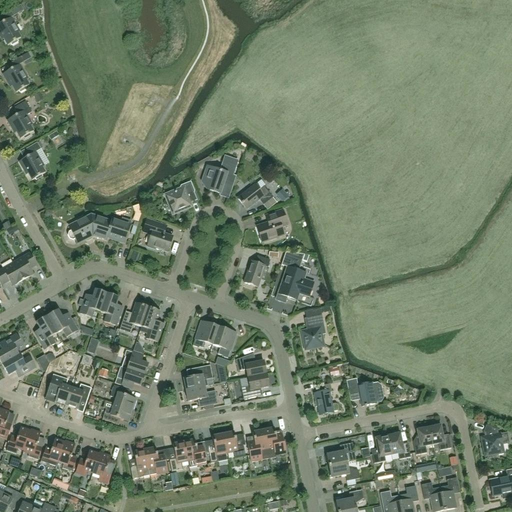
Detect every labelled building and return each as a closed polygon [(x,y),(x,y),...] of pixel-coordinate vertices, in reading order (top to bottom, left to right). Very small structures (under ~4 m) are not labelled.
[(11,44),(12,46),(18,42),(17,40),(21,38),(14,27),(16,26),(11,18),(0,23),(0,35),(1,35),(8,46),(11,44)] [(21,57),(24,62),(31,58),(28,53),(21,57)] [(20,93),(26,89),(25,88),(29,86),(22,74),(24,73),(19,65),(3,74),(8,83),(9,82),(16,93),(19,91),(20,93)] [(24,139),(31,136),(30,134),(33,132),(27,121),(29,120),(27,116),(32,113),(25,102),(14,108),(17,115),(7,121),(12,129),(14,128),(20,139),(23,137),(24,139)] [(56,135),(50,138),(55,148),(60,145),(56,135)] [(41,149),(37,143),(25,149),(29,156),(19,162),(24,170),(26,169),(32,181),(35,179),(36,181),(42,177),(41,175),(45,173),(39,162),(40,161),(36,152),(41,149)] [(207,190),(220,194),(223,185),(232,188),(236,176),(234,175),(236,168),(222,163),(220,171),(211,168),(206,170),(202,182),(209,184),(207,190)] [(184,187),(165,195),(173,215),(189,208),(191,204),(191,203),(197,200),(190,183),(183,186),(184,187)] [(255,185),(238,198),(246,210),(259,200),(263,205),(273,198),(264,187),(259,190),(255,185)] [(256,227),(262,243),(284,235),(281,227),(288,225),(283,210),(265,216),(268,223),(256,227)] [(130,225),(112,219),(111,222),(91,215),(85,219),(84,218),(82,217),(77,219),(77,221),(77,222),(69,227),(71,231),(69,232),(68,236),(70,239),(73,240),(75,239),(77,244),(93,236),(106,240),(107,236),(124,242),(130,225)] [(155,248),(167,252),(172,237),(164,234),(166,227),(147,220),(143,232),(151,235),(147,247),(155,249),(155,248)] [(2,226),(5,238),(13,235),(10,224),(2,226)] [(13,263),(23,280),(33,274),(30,269),(36,265),(29,253),(13,263)] [(306,260),(307,257),(304,256),(304,255),(285,253),(281,265),(287,267),(279,291),(288,294),(287,298),(297,301),(299,294),(309,297),(314,283),(304,280),(306,273),(299,271),(302,260),(305,261),(306,260)] [(251,262),(244,283),(258,288),(265,267),(268,268),(270,261),(257,256),(255,263),(251,262)] [(23,280),(13,263),(0,270),(0,284),(1,286),(9,281),(12,286),(23,280)] [(100,312),(107,294),(95,290),(90,303),(80,299),(78,305),(82,307),(79,314),(92,318),(94,310),(100,312)] [(107,294),(100,312),(107,315),(104,322),(116,326),(121,313),(114,311),(118,298),(107,294)] [(141,327),(148,308),(136,304),(130,320),(123,318),(119,330),(131,334),(134,325),(141,327)] [(148,308),(141,327),(140,332),(147,335),(146,339),(157,343),(161,330),(155,328),(160,312),(148,308)] [(47,317),(57,334),(62,330),(66,337),(78,331),(75,327),(78,325),(74,318),(71,320),(71,319),(65,322),(58,310),(47,317)] [(301,332),(305,351),(324,347),(322,335),(326,334),(322,315),(304,319),(306,331),(301,332)] [(57,334),(47,317),(36,323),(43,335),(37,338),(44,350),(55,344),(51,337),(57,334)] [(213,345),(219,328),(201,322),(193,346),(199,348),(199,347),(203,349),(205,343),(213,345)] [(219,328),(213,345),(220,348),(218,355),(222,356),(222,357),(228,359),(236,333),(219,328)] [(0,361),(2,365),(21,354),(18,349),(23,346),(16,335),(4,341),(8,347),(0,351),(0,361)] [(62,357),(73,360),(75,353),(69,351),(63,356),(62,357)] [(127,370),(144,375),(148,364),(135,360),(137,355),(126,351),(120,367),(127,370)] [(21,354),(2,365),(8,376),(20,369),(23,375),(35,368),(29,357),(24,360),(21,354)] [(248,378),(266,375),(263,362),(252,364),(250,356),(254,354),(253,354),(235,361),(238,372),(246,370),(248,378)] [(49,362),(48,361),(40,366),(44,372),(45,371),(49,362)] [(186,391),(205,387),(203,381),(213,379),(210,366),(196,369),(198,376),(183,379),(186,391)] [(144,375),(127,370),(120,367),(115,384),(126,388),(128,382),(140,386),(144,375)] [(106,373),(98,372),(97,380),(105,381),(106,373)] [(266,375),(248,378),(249,387),(241,388),(243,400),(262,396),(262,395),(258,396),(257,390),(269,387),(266,375)] [(47,395),(56,398),(55,402),(66,406),(72,389),(66,386),(68,381),(53,376),(47,395)] [(359,395),(361,407),(376,404),(376,403),(380,402),(383,398),(381,386),(377,383),(372,384),(372,383),(358,386),(356,379),(346,381),(350,399),(352,401),(356,395),(359,395)] [(25,380),(24,385),(34,388),(36,383),(25,380)] [(333,413),(333,412),(337,411),(339,409),(338,405),(336,404),(332,405),(329,393),(332,392),(330,384),(317,387),(318,393),(314,394),(316,402),(315,402),(316,407),(317,407),(319,416),(333,413)] [(72,389),(66,406),(78,409),(81,399),(87,401),(91,388),(80,385),(78,391),(72,389)] [(114,405),(132,411),(136,399),(124,395),(126,390),(114,386),(110,397),(116,399),(114,405)] [(205,387),(186,391),(188,402),(202,399),(204,407),(218,404),(215,391),(206,393),(205,387)] [(132,411),(114,405),(106,402),(104,408),(106,409),(102,420),(115,424),(116,418),(128,422),(132,411)] [(0,437),(7,440),(11,427),(5,425),(10,412),(0,408),(0,437)] [(429,428),(432,445),(439,444),(440,451),(451,449),(448,435),(442,436),(440,426),(429,428)] [(510,444),(508,433),(498,434),(497,430),(486,426),(484,431),(485,437),(481,438),(485,457),(504,453),(502,445),(510,444)] [(16,455),(16,453),(18,449),(24,451),(30,431),(20,428),(16,440),(11,438),(6,451),(16,455)] [(264,430),(263,430),(269,459),(270,459),(270,458),(276,457),(275,456),(286,454),(286,453),(283,441),(282,434),(275,435),(274,428),(270,429),(269,429),(265,429),(264,430)] [(415,438),(413,442),(416,456),(427,454),(425,447),(432,445),(429,428),(417,431),(418,438),(415,438)] [(30,431),(24,451),(29,453),(28,457),(38,461),(42,448),(36,446),(41,433),(30,430),(30,431)] [(254,441),(247,442),(251,463),(262,461),(262,460),(268,459),(269,459),(263,430),(262,431),(260,430),(256,431),(255,432),(252,433),(254,441)] [(224,434),(223,434),(227,454),(233,453),(235,459),(246,457),(243,445),(237,446),(234,432),(230,433),(229,433),(225,433),(224,434)] [(215,451),(208,452),(211,464),(222,462),(228,460),(227,454),(223,434),(222,435),(220,434),(216,435),(215,436),(212,437),(215,451)] [(387,437),(391,456),(398,454),(399,460),(411,458),(408,443),(402,444),(400,434),(387,437)] [(391,456),(387,437),(375,439),(377,449),(371,451),(374,464),(385,462),(385,457),(391,456)] [(58,462),(65,442),(64,442),(55,439),(51,451),(45,449),(41,462),(51,465),(52,461),(58,462)] [(184,442),(188,462),(194,461),(195,467),(206,465),(204,453),(197,454),(195,440),(184,442)] [(65,442),(58,462),(64,464),(62,469),(72,472),(76,460),(70,458),(75,444),(65,441),(64,442),(65,442)] [(188,462),(184,442),(173,444),(175,459),(169,460),(171,472),(182,470),(181,463),(188,462)] [(328,467),(347,463),(356,461),(354,452),(352,444),(339,446),(341,452),(325,455),(327,462),(328,462),(328,467)] [(145,450),(144,450),(148,470),(150,476),(156,475),(167,473),(167,472),(165,461),(158,462),(157,457),(155,448),(151,449),(150,448),(146,449),(145,450)] [(136,467),(130,468),(131,472),(132,480),(143,477),(150,476),(148,470),(144,450),(143,450),(141,450),(138,451),(137,452),(133,452),(135,460),(136,467)] [(92,474),(99,454),(89,451),(85,463),(79,461),(75,473),(85,476),(87,472),(92,474)] [(99,454),(92,474),(99,476),(98,481),(108,484),(112,472),(106,470),(111,457),(99,453),(99,454)] [(347,463),(328,467),(329,471),(329,472),(330,478),(345,475),(346,481),(359,479),(358,471),(348,469),(347,463)] [(426,472),(424,465),(415,467),(416,474),(426,472)] [(511,469),(506,471),(507,478),(489,481),(492,497),(502,495),(503,499),(511,497),(510,493),(511,492),(511,469)] [(457,478),(447,480),(448,486),(440,488),(445,511),(456,509),(454,495),(460,493),(457,478)] [(50,489),(66,494),(68,487),(52,482),(50,489)] [(431,483),(421,485),(424,500),(430,499),(432,511),(439,511),(445,511),(440,488),(432,489),(431,483)] [(0,511),(6,511),(8,507),(13,497),(18,500),(20,495),(6,487),(3,494),(0,499),(0,511)] [(415,487),(405,489),(406,495),(399,496),(401,511),(414,511),(412,503),(418,502),(415,487)] [(335,502),(336,509),(337,509),(337,511),(347,511),(356,510),(355,504),(363,499),(362,491),(349,493),(350,499),(335,502)] [(389,507),(389,511),(401,511),(399,496),(391,498),(390,492),(380,494),(383,509),(389,507)] [(21,495),(20,495),(18,500),(23,502),(26,497),(21,494),(21,495)] [(30,511),(32,507),(23,503),(18,511),(30,511)] [(47,511),(50,506),(42,503),(40,503),(37,509),(32,507),(30,511),(47,511)] [(265,511),(276,511),(276,509),(284,508),(284,503),(265,506),(265,511)]
